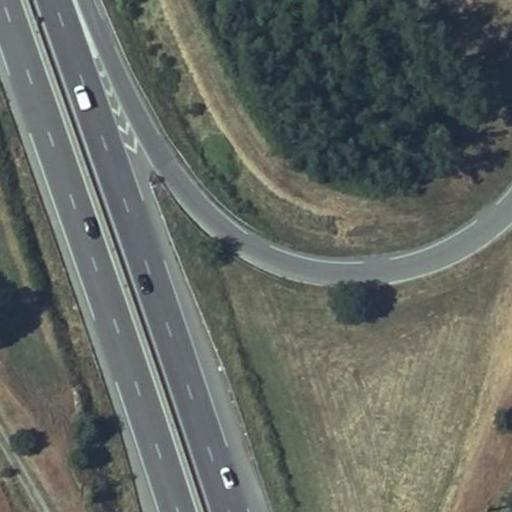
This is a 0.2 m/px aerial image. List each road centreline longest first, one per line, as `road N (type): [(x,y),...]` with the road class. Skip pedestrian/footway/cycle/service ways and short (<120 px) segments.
road 1 (trunk): [(511,199),(452,247),(391,268),(334,272),(277,262),(185,191),(144,133),(85,0)]
road 2 (trunk): [(228,511),(53,0)]
road 3 (trunk): [(0,10),(166,511)]
